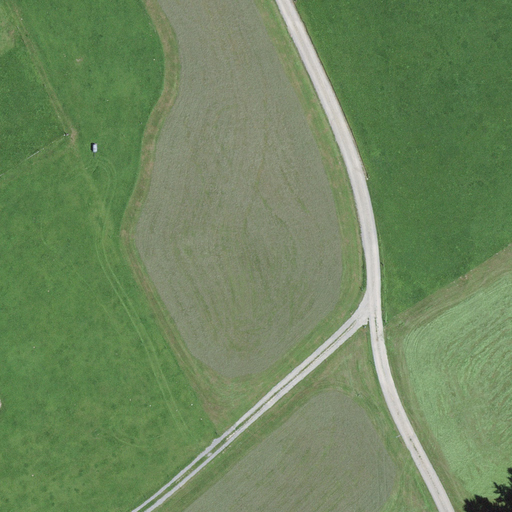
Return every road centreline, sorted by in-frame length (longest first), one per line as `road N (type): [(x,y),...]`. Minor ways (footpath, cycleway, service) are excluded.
road 1 (track): [(285,0),(357,174),(371,235),(376,327),(397,404),(446,511)]
road 2 (track): [(376,301),(147,511)]
